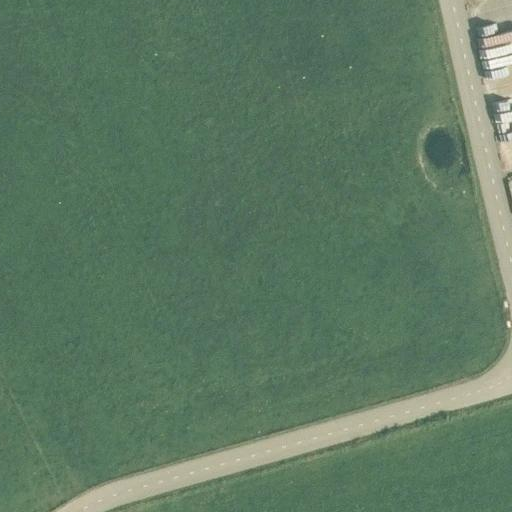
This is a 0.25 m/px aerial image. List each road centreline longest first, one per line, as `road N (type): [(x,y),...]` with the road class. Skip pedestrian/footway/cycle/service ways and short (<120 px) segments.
road 1 (unclassified): [(74,511),(511,380)]
road 2 (unclassified): [(511,267),(450,0)]
road 3 (track): [(83,511),(0,320)]
